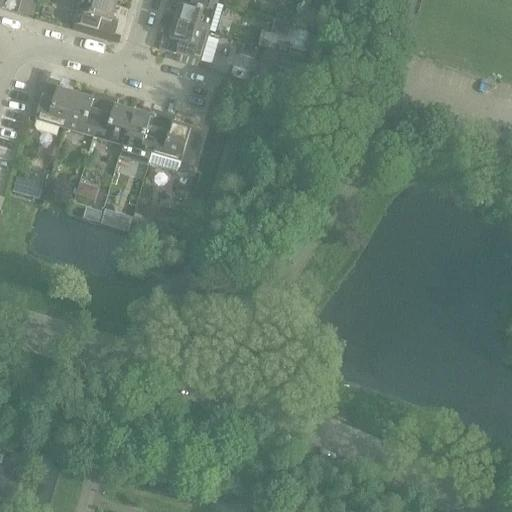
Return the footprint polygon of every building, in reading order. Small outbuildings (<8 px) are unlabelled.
[(116,6),(94,0),(81,0),(74,26),(115,38),(119,25),(112,23),(116,6)] [(217,5),(199,0),(174,0),(173,6),(180,8),(175,24),(209,34),(217,5)] [(207,39),(209,34),(175,24),(170,40),(163,38),(159,51),(200,64),(200,63),(212,66),(219,43),(207,39)] [(36,122),(65,131),(75,97),(59,92),(61,85),(48,81),(36,122)] [(92,102),(75,97),(65,131),(94,139),(106,98),(94,94),(92,102)] [(119,102),(106,98),(94,139),(123,148),(133,114),(116,109),(119,102)] [(149,119),(133,114),(123,148),(152,156),(164,115),(151,112),(149,119)] [(176,119),(164,115),(152,156),(181,165),(191,131),(174,126),(176,119)] [(86,212),(83,221),(97,226),(100,217),(86,212)] [(122,220),(119,231),(128,234),(131,223),(122,220)] [(18,493),(24,474),(8,469),(5,478),(2,488),(18,493)]
